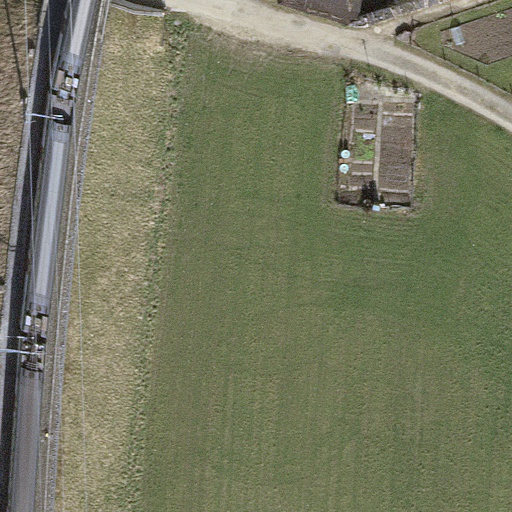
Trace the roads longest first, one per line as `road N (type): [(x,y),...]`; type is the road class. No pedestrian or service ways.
road 1 (track): [(356,48),(436,78),(511,122)]
road 2 (residential): [(356,48),(198,0)]
